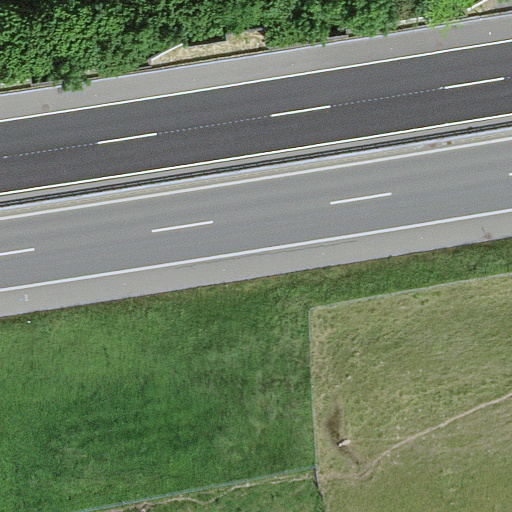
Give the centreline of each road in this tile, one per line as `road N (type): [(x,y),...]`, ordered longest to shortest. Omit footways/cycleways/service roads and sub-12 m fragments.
road 1 (motorway): [(511,76),(0,156)]
road 2 (motorway): [(0,253),(511,173)]
